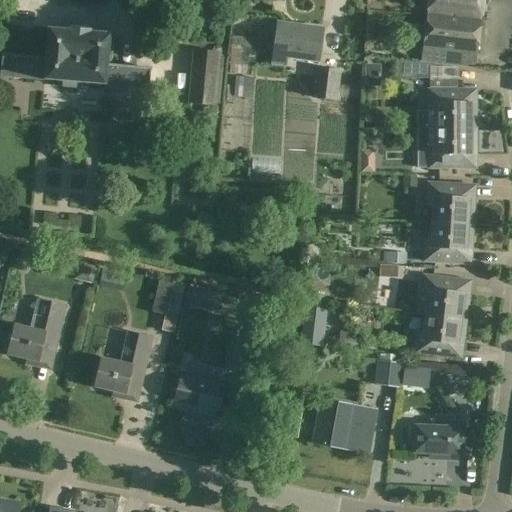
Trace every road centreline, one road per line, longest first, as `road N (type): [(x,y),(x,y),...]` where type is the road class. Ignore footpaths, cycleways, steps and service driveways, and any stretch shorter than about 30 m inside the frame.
road 1 (unclassified): [(337,511),(0,429)]
road 2 (residential): [(494,511),(511,368)]
